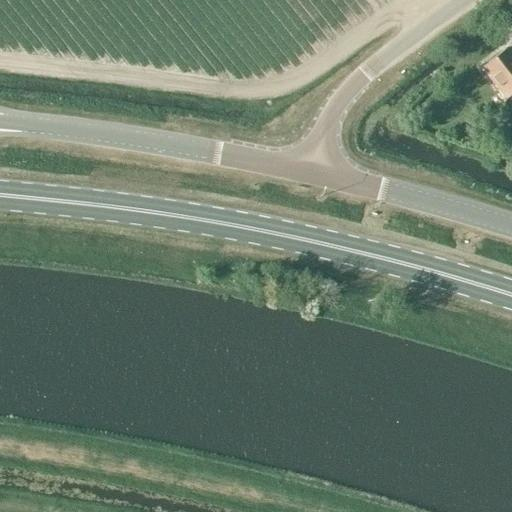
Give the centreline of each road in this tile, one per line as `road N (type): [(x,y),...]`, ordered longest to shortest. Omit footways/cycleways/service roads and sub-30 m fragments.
road 1 (primary): [(511,296),(287,236),(0,195)]
road 2 (unclassified): [(0,123),(308,169)]
road 3 (unclassified): [(308,169),(336,107),(367,72),(465,0)]
road 4 (unclassified): [(511,226),(308,169)]
